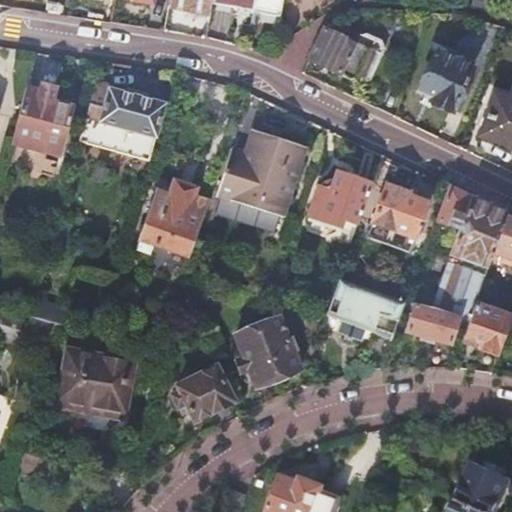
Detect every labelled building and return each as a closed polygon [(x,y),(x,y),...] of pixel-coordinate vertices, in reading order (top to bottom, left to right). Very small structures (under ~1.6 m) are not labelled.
[(170,0),(170,6),(210,14),(212,0),(170,0)] [(219,0),(280,12),(282,0),(219,0)] [(325,29),(310,60),(342,76),(358,83),(360,79),(369,83),(371,79),(382,55),(386,56),(388,51),(385,43),(380,40),(379,43),(363,36),(358,38),(356,43),(325,29)] [(437,52),(419,92),(432,98),(431,102),(452,112),(473,69),(437,52)] [(41,90),(28,87),(13,142),(61,155),(68,125),(70,125),(72,118),(70,117),(74,106),(54,100),(58,87),(43,83),(41,90)] [(165,105),(96,86),(85,124),(100,128),(102,122),(122,127),(120,132),(135,136),(136,131),(156,136),(165,105)] [(511,147),(511,100),(495,94),(481,137),(511,147)] [(232,148),(215,194),(282,218),(306,148),(253,130),(245,152),(232,148)] [(320,188),(311,215),(339,226),(339,228),(355,233),(371,184),(338,173),(333,187),(331,186),(328,187),(327,189),(327,190),(320,188)] [(199,230),(210,200),(194,194),(196,189),(176,182),(175,187),(160,182),(149,213),(141,235),(157,241),(155,246),(173,252),(175,248),(191,253),(194,245),(199,230)] [(387,184),(367,238),(410,254),(428,203),(410,196),(411,193),(387,184)] [(506,215),(451,188),(439,221),(461,229),(453,251),(442,248),(434,255),(420,295),(434,300),(433,307),(434,308),(459,315),(471,318),(475,305),(477,300),(485,276),(492,254),(506,215)] [(6,214),(2,224),(16,228),(19,217),(6,214)] [(511,217),(506,215),(492,254),(511,260),(511,217)] [(70,224),(58,221),(51,245),(63,249),(70,224)] [(340,280),(329,312),(344,317),(339,332),(347,335),(345,340),(353,343),(355,338),(363,340),(368,326),(375,328),(373,334),(392,341),(397,326),(405,303),(340,280)] [(36,301),(31,317),(51,324),(63,328),(67,315),(68,311),(36,301)] [(433,307),(415,304),(406,331),(450,345),(459,315),(434,308),(433,307)] [(475,305),(471,318),(466,332),(464,337),(482,343),(480,349),(498,355),(502,344),(510,318),(511,317),(475,305)] [(26,319),(0,310),(0,340),(17,346),(26,319)] [(280,321),(236,337),(245,360),(238,363),(242,374),(249,371),(256,390),(300,373),(280,321)] [(69,354),(60,402),(80,406),(79,413),(122,422),(133,366),(69,354)] [(181,391),(171,396),(177,408),(186,404),(194,421),(234,402),(217,368),(178,386),(181,391)] [(52,465),(23,453),(18,468),(46,480),(52,465)] [(511,481),(476,466),(460,501),(486,511),(499,511),(511,484),(511,481)] [(271,511),(317,511),(327,488),(307,481),(305,484),(285,477),(271,511)] [(486,511),(460,501),(455,511),(486,511)]
